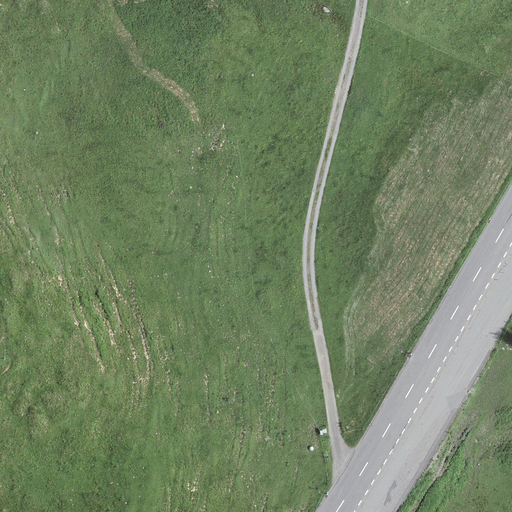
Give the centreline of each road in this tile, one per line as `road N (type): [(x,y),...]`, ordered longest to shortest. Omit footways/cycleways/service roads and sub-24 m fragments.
road 1 (track): [(362,0),(307,274),(346,501)]
road 2 (secondary): [(339,511),(511,215)]
